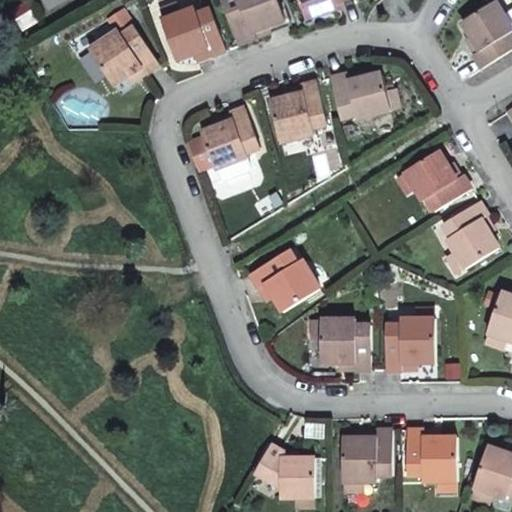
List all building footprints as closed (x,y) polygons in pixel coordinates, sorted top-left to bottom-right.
[(240,0),(227,0),(225,1),(230,14),(244,9),(240,0)] [(286,22),(278,0),(240,0),(244,9),(230,14),(242,46),(257,40),(255,34),(286,22)] [(341,2),(346,0),(303,0),(306,8),(329,0),(339,0),(340,2),(341,2)] [(339,0),(329,0),(306,8),(309,19),(342,8),(341,2),(340,2),(339,0)] [(511,26),(497,3),(463,24),(481,52),(475,56),(484,69),(511,51),(511,34),(511,33),(511,26)] [(166,19),(182,13),(178,5),(162,10),(166,19)] [(196,8),(182,13),(166,19),(163,20),(179,63),(196,57),(210,51),(212,57),(228,52),(212,9),(198,14),(196,8)] [(105,22),(114,35),(120,31),(123,36),(136,28),(124,10),(105,22)] [(91,51),(92,52),(102,66),(116,87),(131,77),(143,69),(147,74),(161,66),(136,28),(123,36),(120,31),(114,35),(91,51)] [(210,51),(196,57),(199,63),(212,57),(210,51)] [(102,66),(92,52),(84,57),(94,72),(102,66)] [(143,69),(131,77),(135,83),(147,74),(143,69)] [(349,75),(333,79),(343,120),(358,117),(359,120),(392,112),(392,110),(388,93),(383,74),(350,82),(349,75)] [(305,93),(271,101),(282,143),(316,136),(315,130),(329,127),(318,82),(302,86),(305,93)] [(392,110),(402,108),(398,91),(388,93),(392,110)] [(219,127),(203,133),(205,137),(188,143),(199,172),(215,166),(217,170),(218,169),(235,164),(249,159),(250,158),(249,155),(262,149),(247,110),(231,115),(232,116),(235,121),(219,127)] [(217,121),(219,127),(235,121),(232,116),(217,121)] [(440,152),(407,174),(408,175),(417,190),(425,203),(428,201),(436,212),(473,190),(465,177),(464,177),(458,180),(449,166),(440,152)] [(252,168),(249,159),(218,169),(222,179),(226,182),(250,173),(252,168)] [(481,203),(444,227),(452,238),(449,241),(467,270),(501,249),(483,221),(490,217),(481,203)] [(261,289),(266,285),(275,297),(284,313),(322,290),(304,260),(299,264),(291,252),(252,276),(260,289),(261,289)] [(261,289),(269,301),(275,297),(266,285),(261,289)] [(511,295),(503,293),(489,335),(491,335),(508,341),(511,342),(511,295)] [(418,309),(419,320),(436,320),(436,310),(418,309)] [(357,327),(358,318),(322,318),(322,322),(322,339),(322,364),(341,364),(356,364),(356,372),(373,372),(373,327),(357,327)] [(403,320),(402,326),(387,325),(388,372),(404,371),(404,364),(419,364),(438,364),(437,319),(436,320),(419,320),(403,320)] [(322,322),(312,322),(312,339),(322,339),(322,322)] [(488,345),(505,350),(508,341),(491,335),(488,345)] [(360,439),(344,439),(345,483),(347,483),(364,483),(380,483),(380,478),(395,478),(394,431),(378,432),(378,439),(360,439)] [(426,431),(409,432),(409,477),(424,476),(424,483),(427,483),(444,483),(460,483),(459,438),(443,438),(426,438),(426,431)] [(287,454),(273,446),(257,474),(282,489),(282,499),(298,499),(316,499),(317,499),(317,459),(287,459),(287,454)] [(511,455),(505,453),(490,447),(476,489),(478,490),(494,495),(509,501),(511,495),(511,455)] [(346,493),(364,494),(364,483),(347,483),(346,493)] [(427,483),(427,494),(444,493),(444,483),(427,483)] [(491,505),(494,495),(478,490),(474,500),(491,505)] [(298,499),(298,509),(315,509),(316,499),(298,499)]
